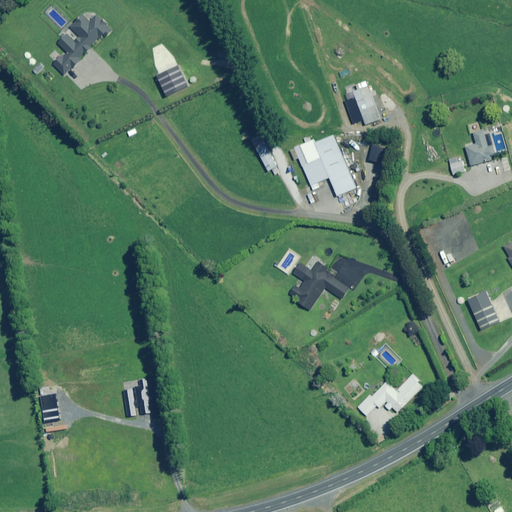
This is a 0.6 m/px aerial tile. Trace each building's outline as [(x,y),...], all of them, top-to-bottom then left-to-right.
[(91,48),(90,47),(98,39),(99,40),(104,35),(106,37),(113,31),(97,15),(90,22),(83,15),(70,27),(80,37),(75,42),(67,34),(58,43),(67,53),(64,57),(62,55),(53,64),(65,76),(72,69),(73,70),(82,61),(79,58),(84,53),(85,54),(91,48)] [(366,125),(381,120),(375,104),(378,103),(376,98),(373,99),(367,81),(357,85),(359,90),(354,92),(356,97),(346,101),(354,124),(364,120),(366,125)] [(488,148),(483,131),(475,133),(478,144),(467,147),(472,165),(492,160),(491,157),(496,155),(494,146),(488,148)] [(277,167),(261,135),(252,140),(269,171),(277,167)] [(350,196),(358,193),(355,185),(356,185),(353,178),(352,179),(333,136),(315,143),(314,140),(295,148),(307,176),(305,177),(308,184),(310,183),(312,187),(322,183),(322,181),(330,177),(338,196),(348,192),(350,196)] [(350,154),(342,138),(338,141),(346,156),(350,154)] [(466,172),(463,161),(450,164),(453,175),(466,172)] [(328,268),(318,262),(312,271),(308,268),(301,279),(305,282),(300,289),(295,286),(289,294),(297,300),(296,301),(310,311),(325,288),(342,300),(349,289),(333,277),(336,272),(329,267),(328,268)] [(500,322),(486,292),(468,301),(481,330),(500,322)] [(418,331),(418,329),(418,327),(417,325),(416,323),(414,322),(412,322),(410,322),(408,323),(406,324),(405,326),(405,328),(405,330),(406,332),(407,334),(409,335),(411,335),(413,335),(415,334),(417,333),(418,331)] [(386,335),(383,331),(372,340),(375,344),(386,335)] [(394,340),(388,334),(385,337),(391,343),(394,340)] [(379,353),(375,349),(371,353),(375,357),(379,353)] [(413,374),(397,391),(393,388),(395,386),(389,380),(372,397),(370,395),(358,407),(367,416),(377,405),(380,408),(387,401),(388,403),(385,406),(389,410),(392,407),(398,412),(423,387),(418,382),(419,380),(413,374)]
